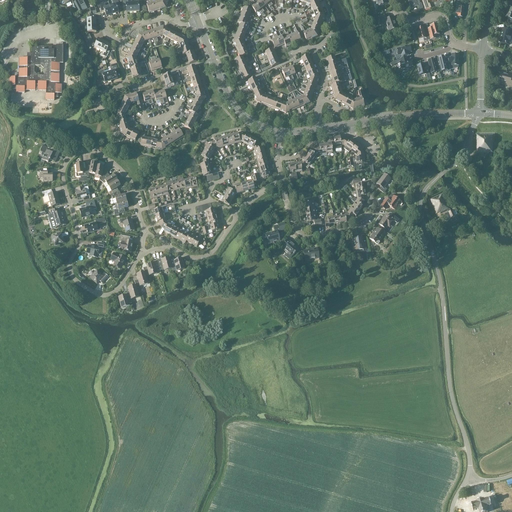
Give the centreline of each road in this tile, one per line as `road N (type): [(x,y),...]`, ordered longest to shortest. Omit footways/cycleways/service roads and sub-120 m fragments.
road 1 (unclassified): [(469,479),(420,208),(427,187),(464,151),(480,113)]
road 2 (residential): [(143,231),(131,185),(115,164),(77,152),(61,175),(79,239),(68,259),(78,284),(113,292),(140,253)]
road 3 (residential): [(371,179),(370,213),(357,228),(308,236),(293,226),(280,181)]
road 4 (tertiary): [(278,130),(249,120),(230,100),(196,21)]
